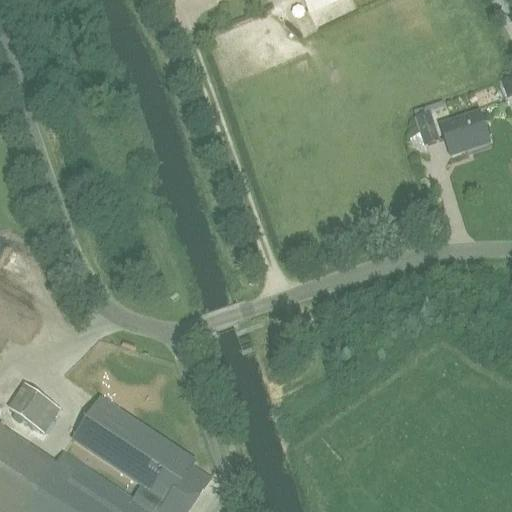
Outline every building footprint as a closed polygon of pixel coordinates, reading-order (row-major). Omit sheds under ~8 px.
[(303,0),(309,13),(338,0),(303,0)] [(489,130),(484,129),(479,115),(440,128),(450,159),(467,153),(466,150),(489,143),(488,140),(491,136),(489,130)] [(440,144),(431,116),(415,121),(425,149),(440,144)] [(25,387),(9,411),(44,435),(60,411),(25,387)] [(132,502),(63,456),(56,467),(0,430),(0,511),(162,511),(191,469),(195,464),(101,402),(73,443),(141,488),(132,502)]
